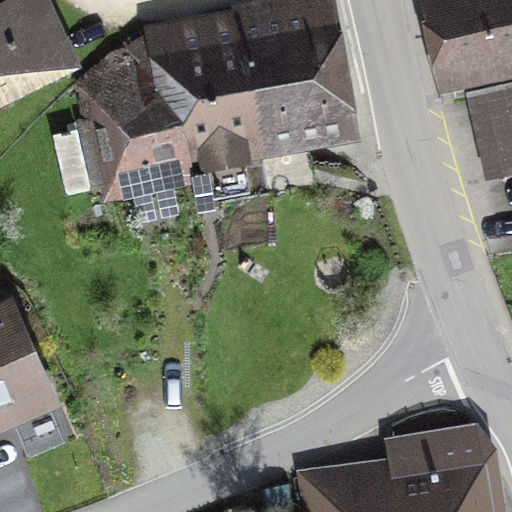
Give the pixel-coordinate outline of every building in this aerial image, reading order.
[(0,0),(0,111),(87,70),(54,0),(0,0)] [(511,0),(432,0),(450,75),(511,61),(511,0)] [(311,3),(235,16),(236,23),(247,75),(260,138),(345,123),(336,72),(324,74),(311,3)] [(247,75),(236,23),(169,35),(179,96),(99,111),(111,180),(188,166),(185,152),(210,147),(200,83),(247,75)] [(200,83),(210,147),(260,138),(247,75),(200,83)] [(9,315),(0,318),(0,419),(46,399),(9,315)] [(311,511),(488,511),(477,443),(305,474),(311,511)]
